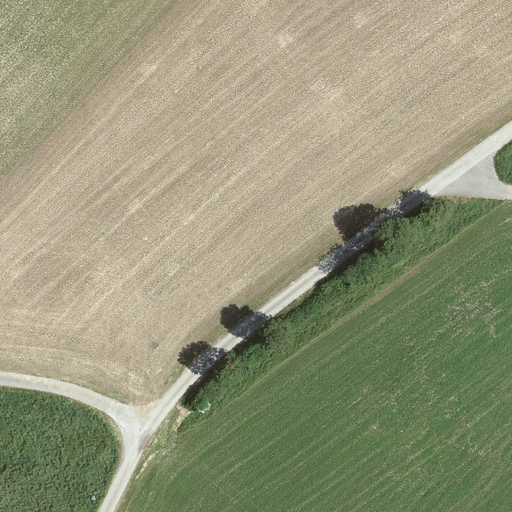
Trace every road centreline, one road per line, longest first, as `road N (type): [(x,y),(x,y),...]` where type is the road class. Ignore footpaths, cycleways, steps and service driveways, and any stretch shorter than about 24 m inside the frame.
road 1 (track): [(102,511),(145,423),(216,351),(511,132)]
road 2 (track): [(0,378),(88,395),(145,423)]
